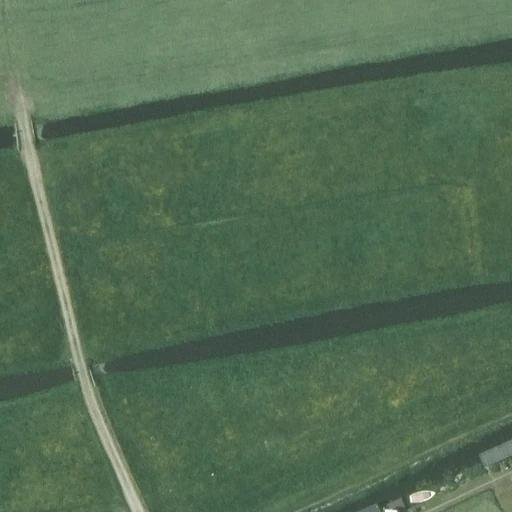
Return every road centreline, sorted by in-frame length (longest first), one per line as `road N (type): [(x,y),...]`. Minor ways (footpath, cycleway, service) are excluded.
road 1 (track): [(506,79),(30,160)]
road 2 (track): [(139,511),(85,386),(12,67),(0,68)]
road 3 (track): [(12,67),(411,0)]
